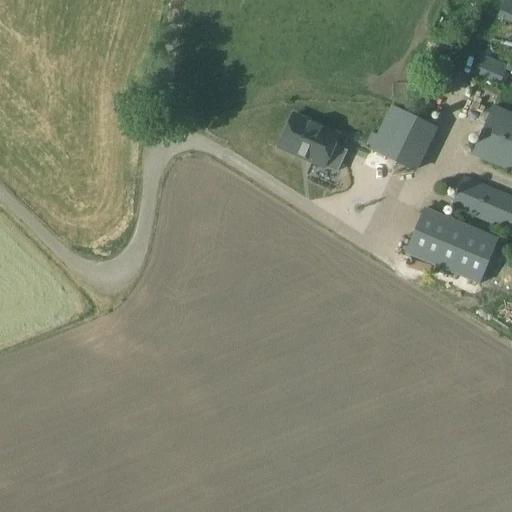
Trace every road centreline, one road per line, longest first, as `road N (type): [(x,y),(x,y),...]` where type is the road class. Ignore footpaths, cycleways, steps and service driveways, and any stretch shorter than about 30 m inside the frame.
road 1 (unclassified): [(0,190),(72,259),(103,275),(136,264),(185,0)]
road 2 (track): [(162,127),(435,292)]
